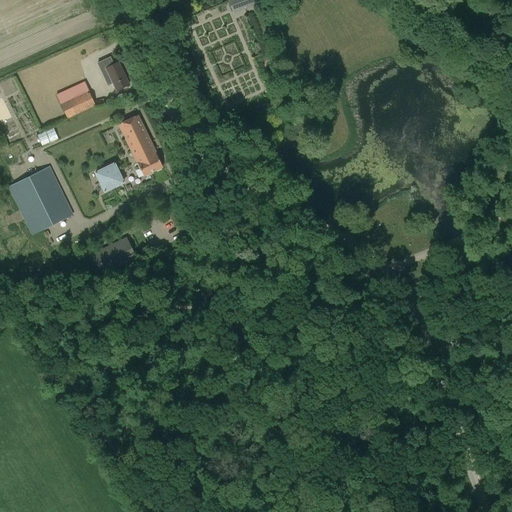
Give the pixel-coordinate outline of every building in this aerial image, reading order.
[(233,12),(241,8),(258,2),(256,0),(232,0),(229,2),(233,12)] [(112,83),(116,91),(129,85),(118,62),(113,64),(110,57),(97,63),(108,85),(112,83)] [(56,95),(67,119),(95,106),(84,82),(56,95)] [(138,115),(128,120),(117,125),(136,164),(137,164),(143,177),(163,168),(156,155),(157,154),(138,115)] [(53,128),(37,135),(42,146),(58,139),(53,128)] [(115,164),(106,169),(96,173),(105,192),(124,183),(115,164)] [(31,235),(73,215),(49,166),(8,187),(31,235)] [(102,274),(135,258),(126,239),(93,255),(102,274)]
